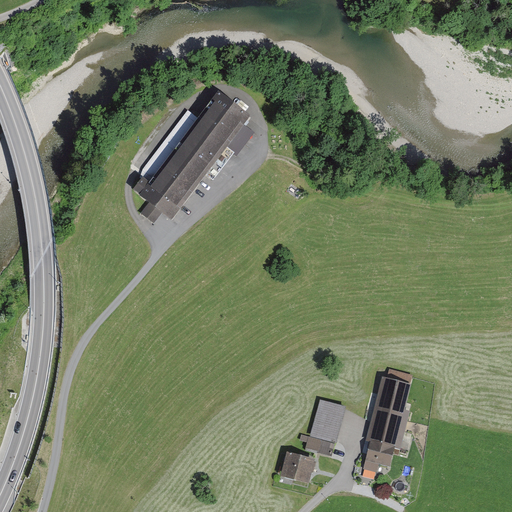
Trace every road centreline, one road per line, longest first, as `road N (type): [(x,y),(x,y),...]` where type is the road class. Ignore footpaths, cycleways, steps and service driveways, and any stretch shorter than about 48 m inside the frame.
road 1 (unclassified): [(43,511),(83,342),(163,245),(256,155)]
road 2 (trunk): [(0,83),(30,173),(44,305),(31,407),(0,497)]
